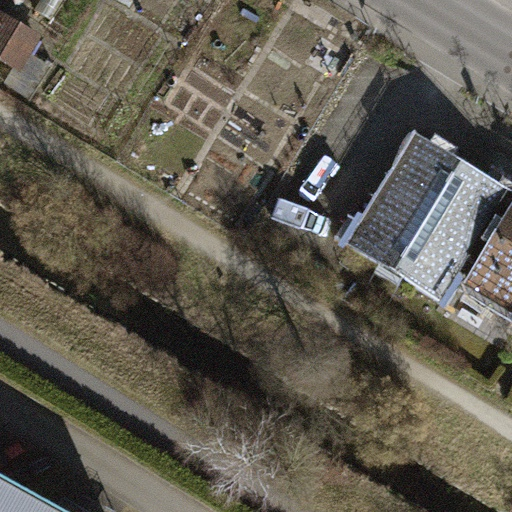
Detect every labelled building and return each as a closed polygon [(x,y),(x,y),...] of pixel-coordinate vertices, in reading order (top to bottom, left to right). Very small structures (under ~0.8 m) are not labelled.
[(59,0),(41,0),(39,4),(52,12),(59,0)] [(45,30),(10,10),(0,28),(0,47),(27,63),(45,30)] [(231,30),(213,19),(188,62),(206,73),(231,30)] [(508,195),(410,137),(342,250),(440,308),(508,195)] [(511,201),(461,287),(511,316),(511,201)] [(39,511),(0,490),(0,511),(39,511)]
